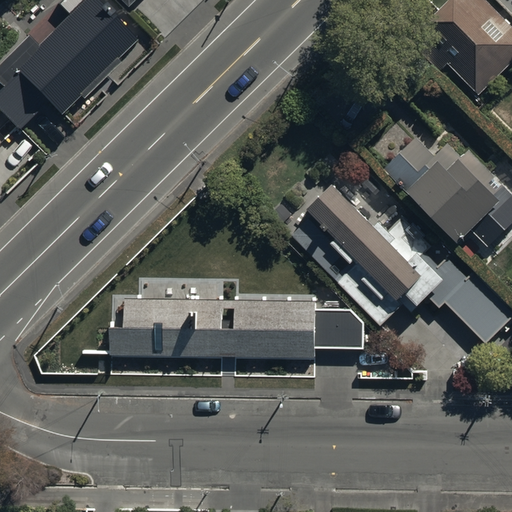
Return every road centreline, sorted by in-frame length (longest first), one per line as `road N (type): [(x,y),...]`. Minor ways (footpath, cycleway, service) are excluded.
road 1 (residential): [(0,414),(68,435),(511,445)]
road 2 (secondary): [(296,0),(0,295)]
